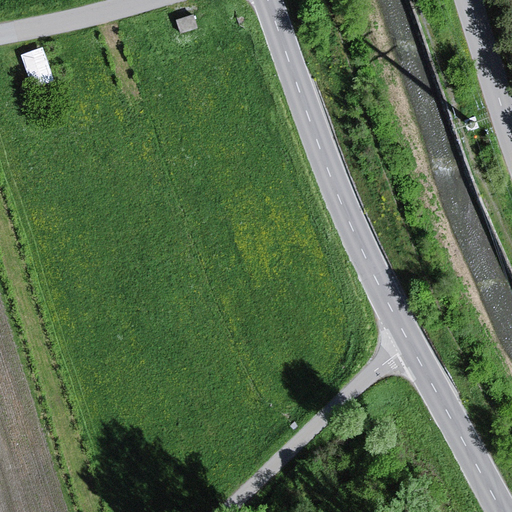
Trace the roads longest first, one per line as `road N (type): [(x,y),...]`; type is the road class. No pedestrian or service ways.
road 1 (tertiary): [(501,511),(369,266),(268,0)]
road 2 (unclassified): [(140,0),(0,34)]
road 3 (tertiary): [(468,0),(511,137)]
